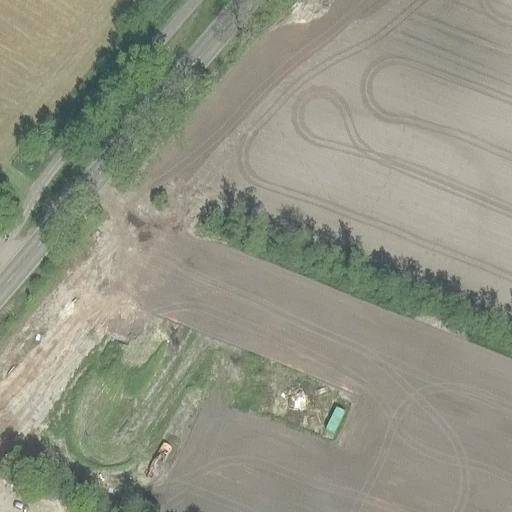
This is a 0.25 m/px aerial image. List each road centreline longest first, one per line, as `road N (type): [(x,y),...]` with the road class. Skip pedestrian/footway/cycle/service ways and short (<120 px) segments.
road 1 (unclassified): [(0,419),(226,135)]
road 2 (primary): [(69,279),(190,123),(268,0)]
road 3 (unclassified): [(0,268),(128,106),(198,0)]
